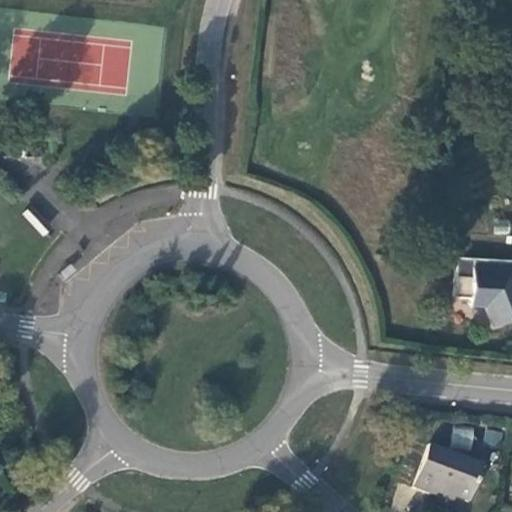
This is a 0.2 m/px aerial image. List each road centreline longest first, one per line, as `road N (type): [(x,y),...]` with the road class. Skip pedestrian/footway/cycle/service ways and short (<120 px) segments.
road 1 (residential): [(206,240),(212,37),(222,0)]
road 2 (unclassified): [(511,388),(310,365)]
road 3 (residential): [(310,365),(307,319),(292,289),(268,264),(206,240)]
road 4 (residential): [(119,438),(178,468),(211,469),(272,442)]
road 5 (residential): [(206,240),(174,242),(117,272),(85,327)]
road 6 (residential): [(85,327),(87,387),(119,438)]
